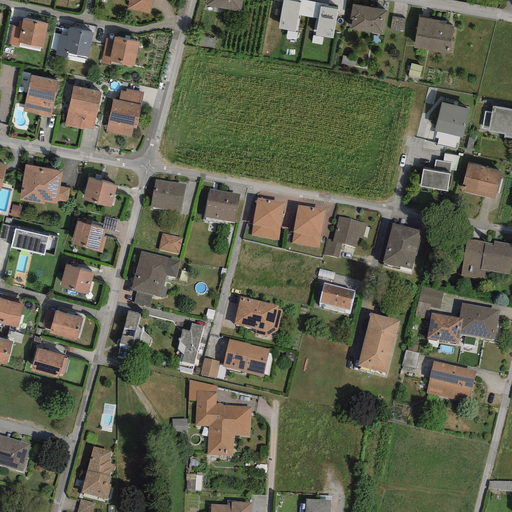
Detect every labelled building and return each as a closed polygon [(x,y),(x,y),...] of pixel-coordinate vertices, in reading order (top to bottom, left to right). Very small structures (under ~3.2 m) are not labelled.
[(125,0),(129,1),(127,9),(149,14),(151,0),(125,0)] [(242,0),(206,0),(205,6),(241,12),(242,0)] [(293,2),(283,0),(282,0),(278,29),(295,32),(298,15),(300,3),(293,2)] [(302,0),(293,0),(293,2),(300,3),(298,15),(318,19),(320,7),(327,8),(328,5),(302,0)] [(387,10),(352,4),(349,19),(352,20),(350,29),(383,34),(387,10)] [(327,8),(320,7),(318,19),(315,35),(333,39),(338,10),(327,8)] [(406,19),(392,16),(389,29),(403,32),(406,19)] [(418,17),(413,48),(449,54),(453,26),(437,23),(438,20),(418,17)] [(47,24),(22,19),(21,28),(17,43),(19,43),(43,48),(47,24)] [(18,47),(19,43),(17,43),(21,28),(13,26),(9,45),(18,47)] [(68,52),(88,56),(93,33),(69,28),(67,36),(59,35),(55,55),(67,57),(68,52)] [(110,62),(134,66),(139,42),(114,37),(113,40),(109,61),(110,62)] [(109,61),(113,40),(105,39),(100,64),(109,65),(110,62),(109,61)] [(31,75),(23,111),(50,117),(58,81),(31,75)] [(73,86),(64,126),(83,129),(83,128),(93,130),(101,92),(73,86)] [(120,91),(118,101),(141,105),(143,92),(126,89),(125,92),(120,91)] [(118,101),(113,99),(106,132),(130,137),(132,129),(135,130),(141,105),(118,101)] [(441,102),(434,131),(461,138),(469,109),(441,102)] [(488,130),(488,131),(504,134),(504,137),(511,138),(511,110),(492,107),(491,113),(484,112),(481,129),(488,130)] [(423,169),(420,187),(447,192),(450,174),(449,174),(451,163),(435,160),(433,171),(423,169)] [(502,172),(467,164),(461,191),(495,199),(502,172)] [(56,204),(57,200),(67,202),(69,189),(59,187),(62,171),(25,165),(19,200),(44,204),(44,202),(56,204)] [(88,178),(82,199),(111,207),(116,186),(88,178)] [(185,184),(155,179),(150,207),(180,212),(185,184)] [(240,195),(210,189),(204,217),(234,223),(240,195)] [(284,203),(257,198),(252,225),(253,225),(251,235),(278,240),(284,203)] [(11,212),(18,214),(21,205),(14,203),(11,212)] [(325,210),(297,205),(292,232),(294,232),(292,243),(318,248),(325,210)] [(367,224),(338,216),(332,240),(327,239),(323,254),(337,258),(341,244),(360,249),(367,224)] [(76,222),(70,244),(102,252),(106,237),(103,236),(105,229),(76,222)] [(421,231),(392,223),(382,262),(411,270),(421,231)] [(48,237),(14,229),(10,247),(44,255),(44,254),(53,256),(57,238),(48,236),(48,237)] [(182,238),(161,233),(157,249),(178,254),(182,238)] [(493,244),(466,239),(460,275),(484,279),(485,270),(509,275),(511,259),(511,244),(494,241),(493,244)] [(180,261),(141,251),(131,290),(137,291),(151,295),(160,297),(165,275),(175,278),(180,261)] [(65,265),(59,287),(88,295),(94,273),(65,265)] [(355,291),(323,283),(319,303),(350,310),(355,291)] [(443,292),(421,287),(414,317),(424,319),(427,306),(439,309),(443,292)] [(149,306),(151,295),(137,291),(134,303),(149,306)] [(278,305),(240,296),(233,324),(256,330),(255,335),(266,337),(276,331),(281,310),(277,309),(278,305)] [(0,298),(0,323),(18,328),(24,305),(0,298)] [(460,334),(475,336),(480,306),(461,303),(458,318),(462,318),(460,334)] [(499,310),(480,306),(475,336),(494,340),(499,310)] [(55,311),(49,333),(76,341),(82,319),(55,311)] [(132,346),(133,343),(149,346),(151,338),(137,326),(140,314),(128,311),(119,343),(132,346)] [(400,320),(370,313),(357,366),(387,373),(400,320)] [(458,318),(431,313),(426,339),(458,344),(460,334),(462,318),(458,318)] [(203,326),(191,323),(189,331),(182,330),(177,349),(183,355),(179,367),(192,370),(203,326)] [(12,342),(0,338),(0,363),(6,365),(12,342)] [(269,348),(228,339),(222,367),(263,376),(269,348)] [(64,356),(37,348),(31,371),(58,379),(60,374),(64,375),(68,359),(62,358),(64,356)] [(418,354),(406,351),(402,365),(415,368),(418,354)] [(217,380),(221,363),(204,360),(201,377),(217,380)] [(476,371),(433,361),(426,393),(468,403),(476,371)] [(188,401),(196,401),(197,391),(216,392),(216,391),(216,386),(189,380),(188,401)] [(249,437),(251,406),(223,405),(221,404),(219,403),(216,403),(216,392),(197,391),(196,401),(195,426),(208,427),(207,455),(232,457),(234,435),(249,437)] [(172,434),(187,435),(188,421),(173,420),(172,434)] [(30,444),(0,435),(0,465),(22,472),(30,444)] [(111,451),(93,447),(81,492),(106,499),(110,484),(109,484),(111,477),(109,476),(110,472),(112,473),(115,465),(110,464),(111,460),(109,459),(111,451)] [(201,490),(202,477),(188,475),(187,489),(201,490)] [(92,511),(95,503),(80,499),(76,511),(92,511)] [(329,511),(331,501),(306,499),(304,511),(329,511)] [(251,511),(252,503),(231,502),(231,505),(210,504),(210,511),(251,511)]
